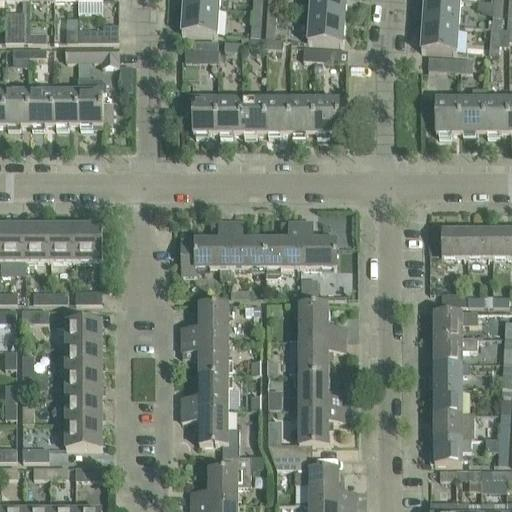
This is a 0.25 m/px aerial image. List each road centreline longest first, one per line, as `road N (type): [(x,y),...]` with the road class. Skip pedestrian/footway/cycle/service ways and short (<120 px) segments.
road 1 (residential): [(159,511),(159,341),(145,187)]
road 2 (residential): [(390,511),(389,187)]
road 3 (residential): [(145,187),(389,187)]
road 4 (residential): [(145,187),(151,0)]
road 5 (residential): [(389,187),(390,0)]
road 6 (residential): [(0,187),(145,187)]
road 7 (residential): [(389,187),(511,187)]
